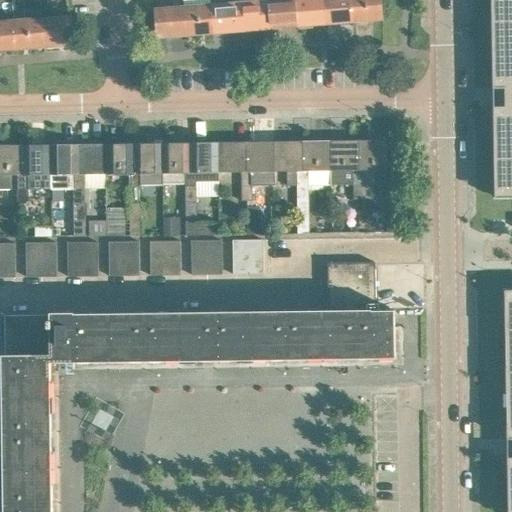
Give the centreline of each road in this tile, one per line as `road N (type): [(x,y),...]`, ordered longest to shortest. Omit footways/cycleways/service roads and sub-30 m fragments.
road 1 (residential): [(116,105),(444,97)]
road 2 (residential): [(449,511),(446,249)]
road 3 (residential): [(446,249),(444,97)]
